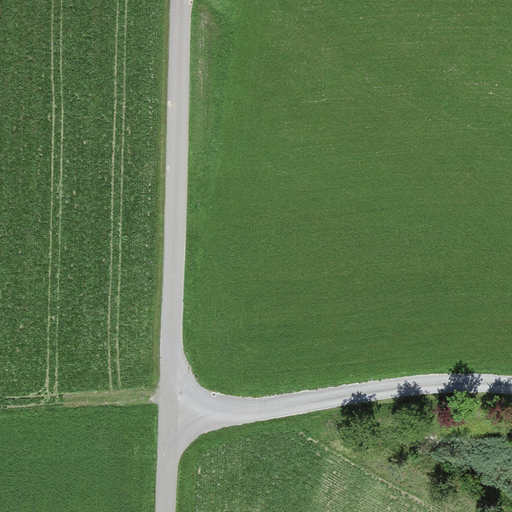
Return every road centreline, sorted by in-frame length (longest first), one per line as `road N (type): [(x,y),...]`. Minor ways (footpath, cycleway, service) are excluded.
road 1 (unclassified): [(166,511),(182,0)]
road 2 (track): [(170,409),(260,409),(415,385),(511,387)]
